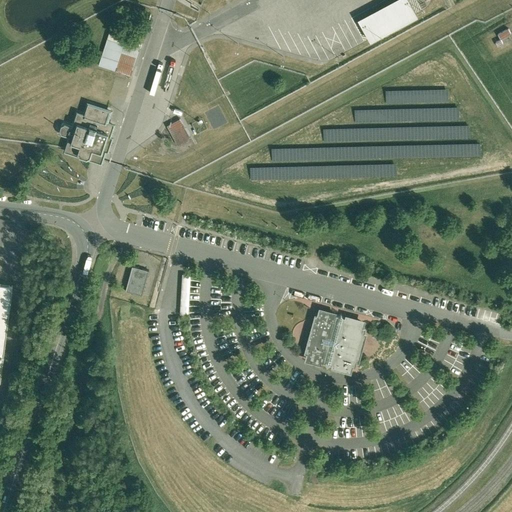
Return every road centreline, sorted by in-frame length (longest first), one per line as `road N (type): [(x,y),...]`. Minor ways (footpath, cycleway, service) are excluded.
road 1 (unclassified): [(107,214),(131,234),(511,332)]
road 2 (unclassified): [(2,511),(85,248),(82,230)]
